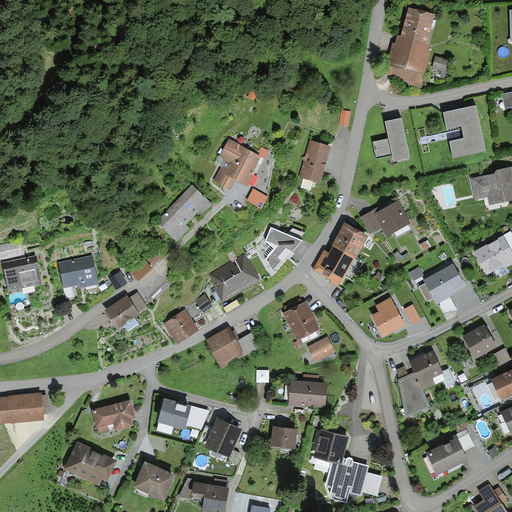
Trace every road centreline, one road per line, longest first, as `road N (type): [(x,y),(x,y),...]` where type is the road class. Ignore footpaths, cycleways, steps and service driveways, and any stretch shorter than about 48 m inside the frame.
road 1 (residential): [(0,359),(77,326),(152,272),(229,194)]
road 2 (residential): [(372,353),(414,500),(432,503),(511,453)]
road 3 (residential): [(301,272),(342,194),(364,95)]
road 4 (residential): [(150,379),(160,389),(251,412),(258,420),(237,476)]
road 5 (residential): [(148,363),(301,272)]
road 6 (residential): [(372,353),(408,344),(511,291)]
road 7 (residential): [(364,95),(403,103),(511,81)]
road 8 (residential): [(81,382),(0,473)]
